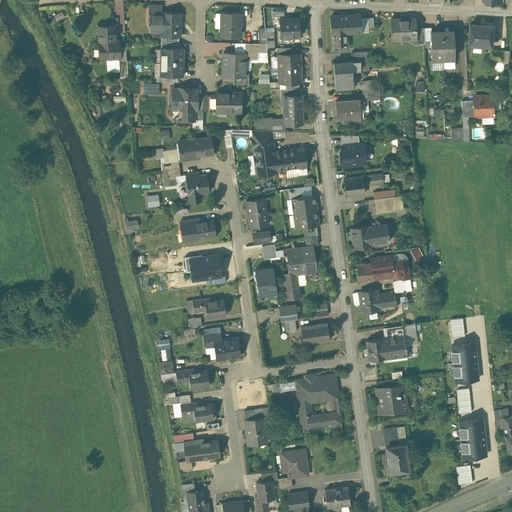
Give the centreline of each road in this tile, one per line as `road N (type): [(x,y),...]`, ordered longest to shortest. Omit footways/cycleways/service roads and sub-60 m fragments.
road 1 (residential): [(313,4),(321,139),(352,361)]
road 2 (residential): [(224,177),(256,373)]
road 3 (residential): [(313,4),(511,14)]
road 4 (residential): [(352,361),(373,511)]
road 5 (residential): [(256,373),(232,376),(227,388),(234,451),(227,478)]
